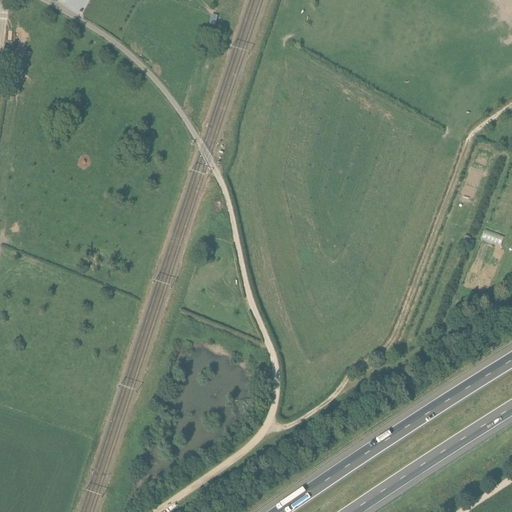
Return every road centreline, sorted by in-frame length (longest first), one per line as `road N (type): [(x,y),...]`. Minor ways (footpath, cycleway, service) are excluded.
road 1 (track): [(511,104),(467,141),(386,346),(326,403),(254,440)]
road 2 (track): [(158,511),(263,431),(277,390),(213,168)]
road 3 (motorway): [(511,360),(281,511)]
road 4 (unclassified): [(213,168),(167,94),(137,63),(42,0)]
road 5 (motorway): [(353,511),(511,408)]
